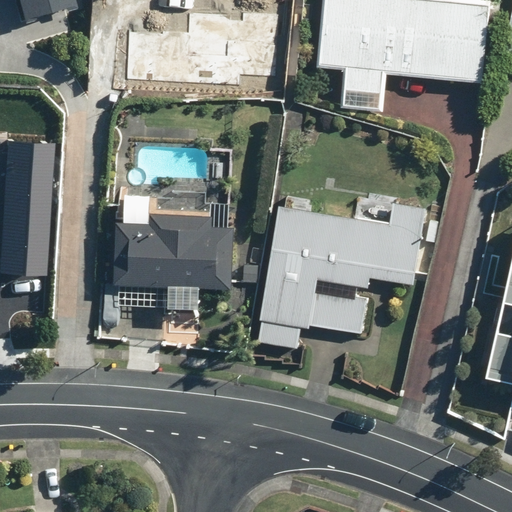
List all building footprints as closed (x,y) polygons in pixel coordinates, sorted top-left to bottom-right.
[(0,0),(0,9),(16,9),(30,51),(60,45),(90,35),(80,7),(88,5),(87,0),(0,0)] [(494,0),(327,0),(321,63),(348,65),(344,103),(388,107),(391,69),(487,79),(494,0)] [(126,29),(125,83),(235,86),(235,74),(278,75),(279,15),(188,13),(187,30),(126,29)] [(0,275),(46,279),(57,131),(1,127),(0,139),(0,275)] [(284,201),(260,338),(301,346),(305,324),(365,334),(375,274),(418,282),(432,204),(399,198),(395,220),(284,201)] [(124,216),(121,279),(174,281),(173,299),(209,301),(209,283),(238,284),(241,221),(220,220),(220,209),(158,206),(158,217),(124,216)] [(511,294),(511,295),(511,294),(511,326),(504,325),(493,371),(511,375),(511,294)]
